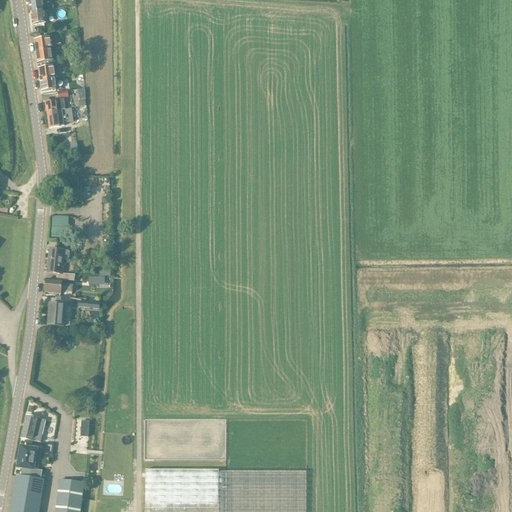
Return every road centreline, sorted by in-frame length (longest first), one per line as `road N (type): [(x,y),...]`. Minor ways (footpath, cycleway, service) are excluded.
road 1 (unclassified): [(0,500),(29,335),(41,202),(18,0)]
road 2 (track): [(138,465),(137,0)]
